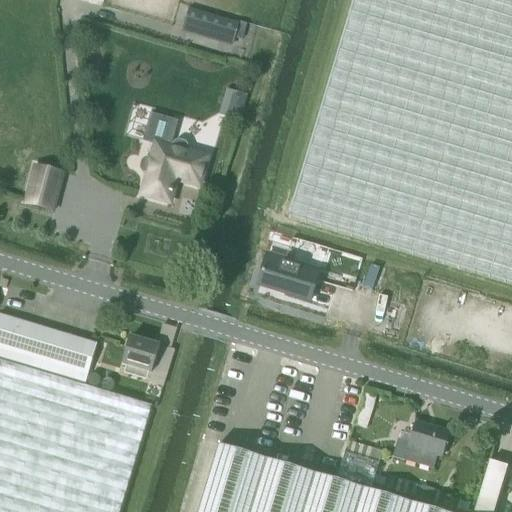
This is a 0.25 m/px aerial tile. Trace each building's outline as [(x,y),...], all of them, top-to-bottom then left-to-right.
[(511,0),(353,0),(288,217),(511,283),(511,0)] [(180,32),(231,46),(237,25),(186,11),(180,32)] [(184,143),(177,141),(176,141),(174,142),(173,144),(172,145),(172,146),(171,148),(154,144),(150,159),(148,159),(145,159),(143,159),(142,160),(140,161),(139,167),(139,168),(140,170),(141,171),(142,172),(144,173),(146,174),(141,194),(168,202),(171,194),(172,190),(175,179),(198,185),(205,159),(185,153),(186,150),(186,149),(186,147),(186,146),(185,145),(184,143)] [(33,165),(22,206),(54,214),(65,173),(33,165)] [(309,303),(318,274),(285,264),(286,260),(267,253),(256,286),(309,303)] [(0,315),(0,360),(84,386),(96,344),(0,315)] [(150,375),(159,346),(129,337),(120,366),(150,375)] [(84,386),(0,360),(0,511),(119,511),(151,407),(84,386)] [(441,458),(449,432),(417,422),(410,444),(398,440),(393,457),(432,470),(436,457),(441,458)] [(434,511),(217,446),(196,511),(434,511)] [(377,463),(345,453),(338,475),(370,485),(377,463)] [(489,462),(474,511),(493,511),(507,467),(489,462)]
